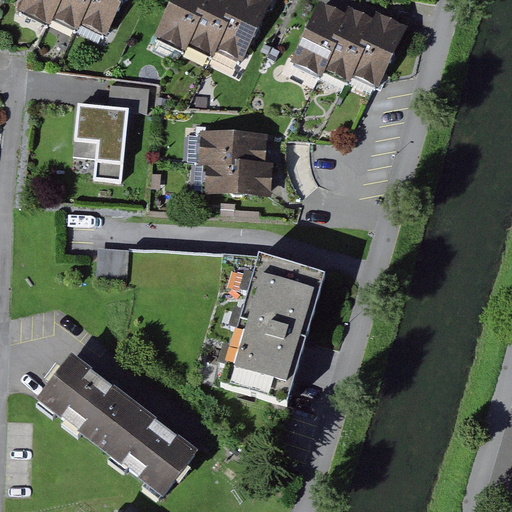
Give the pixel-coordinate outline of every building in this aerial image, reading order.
[(30,0),(48,11),(51,5),(77,20),(80,14),(104,28),(120,0),(30,0)] [(185,0),(168,29),(191,42),(194,37),(219,52),(223,46),(247,60),(276,9),(259,0),(253,0),(251,5),(243,0),(185,0)] [(348,26),(324,12),(297,59),(319,72),(322,67),(347,81),(351,75),(375,89),(404,39),(384,27),(380,34),(352,18),(348,26)] [(129,113),(80,108),(74,159),(96,162),(93,183),(120,186),(129,113)] [(280,140),(213,138),(211,188),(278,190),(280,140)] [(319,280),(258,262),(226,371),(287,389),(319,280)] [(196,456),(67,359),(32,406),(161,503),(196,456)]
